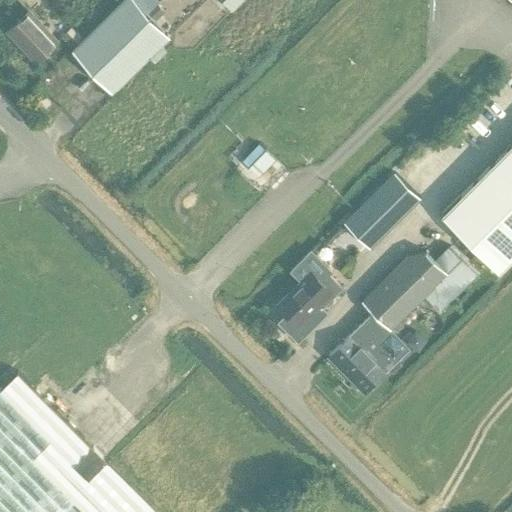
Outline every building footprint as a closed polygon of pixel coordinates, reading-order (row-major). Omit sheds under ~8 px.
[(167,50),(161,43),(170,34),(136,0),(121,0),(72,48),(112,90),(149,55),(156,61),(167,50)] [(223,0),(222,1),(231,10),(232,11),(242,0),(223,0)] [(28,9),(7,29),(37,61),(58,40),(39,19),(30,11),(28,9)] [(511,141),(442,212),(499,269),(511,256),(511,141)] [(396,172),(345,223),(367,245),(419,195),(396,172)] [(300,279),(277,303),(287,312),(279,320),(299,340),(320,318),(315,314),(343,286),(330,273),(333,270),(317,254),(312,249),(291,270),(295,274),(300,279)] [(373,310),(329,354),(364,390),(367,387),(372,387),(376,383),(375,379),(396,358),(408,346),(390,328),(425,293),(440,309),(463,286),(478,272),(462,256),(447,271),(434,258),(426,250),(408,253),(362,299),(373,310)] [(0,387),(50,438),(22,466),(68,511),(159,511),(75,426),(18,370),(0,387)] [(0,511),(68,511),(22,466),(50,438),(0,387),(0,511)]
